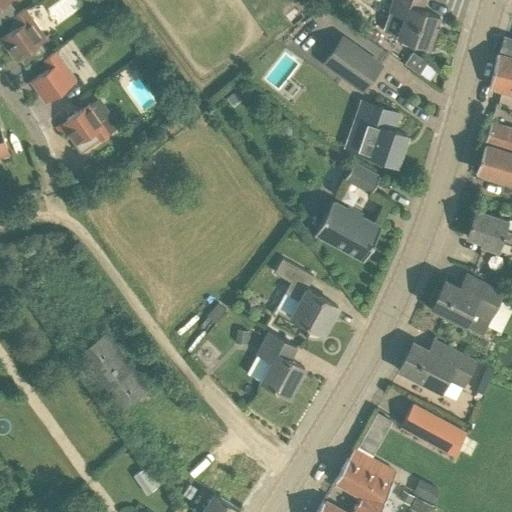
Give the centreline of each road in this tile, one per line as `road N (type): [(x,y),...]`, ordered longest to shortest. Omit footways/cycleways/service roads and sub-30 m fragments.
road 1 (residential): [(270,511),(390,312),(435,197),(492,0)]
road 2 (track): [(294,472),(192,382),(82,239),(57,223)]
